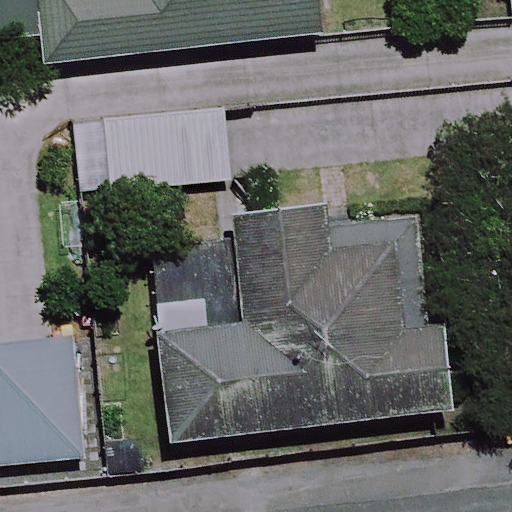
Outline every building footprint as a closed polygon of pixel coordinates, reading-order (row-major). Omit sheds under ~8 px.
[(0,0),(0,47),(44,43),(40,0),(0,0)] [(40,0),(44,43),(46,63),(321,38),(317,0),(40,0)] [(231,184),(225,113),(104,124),(110,194),(231,184)] [(430,212),(229,233),(239,328),(163,336),(174,443),(451,414),(430,212)] [(0,346),(0,466),(89,462),(84,343),(0,346)]
